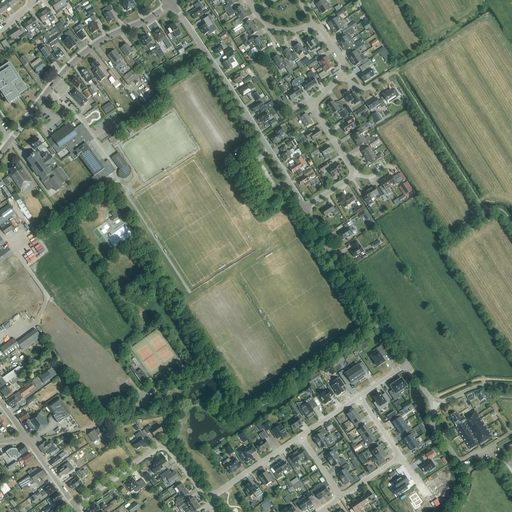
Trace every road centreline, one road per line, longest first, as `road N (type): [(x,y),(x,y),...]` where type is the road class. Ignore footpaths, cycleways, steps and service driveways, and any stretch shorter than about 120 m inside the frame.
road 1 (residential): [(304,208),(169,3)]
road 2 (tertiary): [(0,153),(73,62),(169,3)]
road 3 (residential): [(406,364),(304,208)]
road 4 (residential): [(338,494),(396,456),(359,396)]
road 5 (tertiary): [(435,405),(432,422),(463,476),(447,511)]
